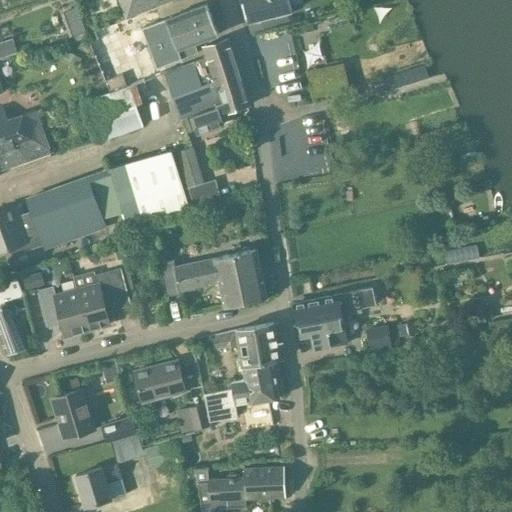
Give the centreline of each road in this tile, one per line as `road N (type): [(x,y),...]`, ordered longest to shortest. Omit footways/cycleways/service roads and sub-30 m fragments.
road 1 (residential): [(289,307),(255,98),(230,0)]
road 2 (residential): [(289,307),(6,377)]
road 3 (residential): [(304,511),(289,307)]
road 4 (unknown): [(0,195),(164,138)]
road 5 (residential): [(50,511),(6,377)]
